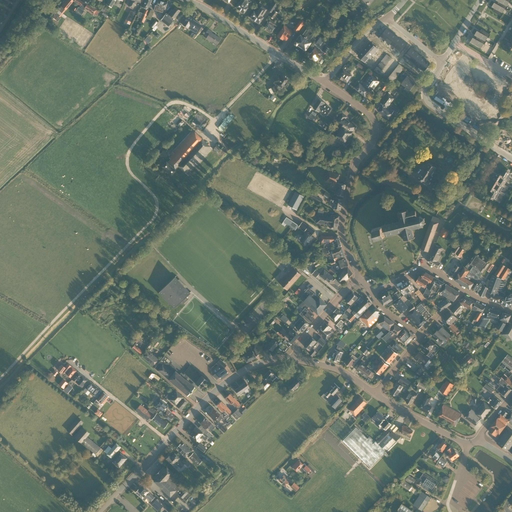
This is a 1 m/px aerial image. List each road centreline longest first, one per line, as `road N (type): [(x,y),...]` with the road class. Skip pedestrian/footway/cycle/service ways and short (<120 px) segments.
road 1 (track): [(0,378),(152,219),(156,201),(128,170),(132,145),(173,102),(214,119)]
road 2 (tertiary): [(357,276),(342,224),(355,163),(372,144),(374,125),(323,82)]
road 3 (tertiary): [(323,82),(184,0)]
road 4 (tertiary): [(511,311),(429,268),(373,291)]
road 5 (residential): [(165,440),(71,362)]
